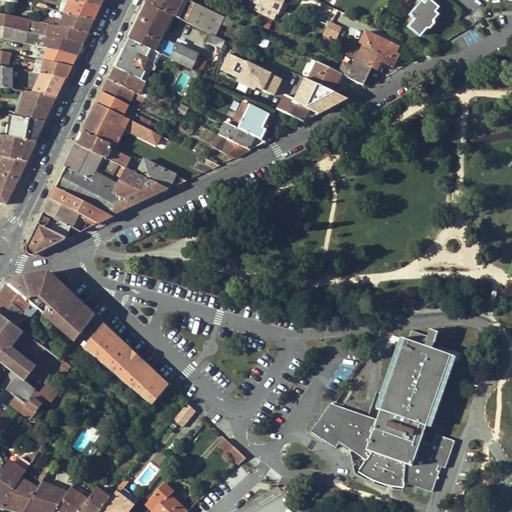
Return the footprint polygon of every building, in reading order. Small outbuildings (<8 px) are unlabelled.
[(96,15),(100,7),(67,0),(66,0),(62,0),(59,12),(65,13),(94,20),(96,15)] [(222,23),(232,27),(235,22),(206,8),(189,0),(147,0),(147,3),(173,15),(216,35),(222,23)] [(250,0),(248,6),(272,17),(279,0),(250,0)] [(409,26),(420,35),(426,27),(428,29),(435,21),(433,19),(437,14),(434,11),(439,3),(438,1),(437,0),(429,0),(426,4),(423,1),(411,15),(412,16),(409,20),(412,23),(409,26)] [(162,37),(173,15),(147,3),(139,18),(136,24),(162,37)] [(346,14),(332,7),(328,14),(342,20),(346,14)] [(300,13),(291,8),(287,15),(297,20),(300,13)] [(45,18),(44,23),(88,33),(91,26),(94,20),(65,13),(62,20),(52,18),(51,19),(45,18)] [(43,23),(40,22),(0,14),(0,26),(83,44),(85,39),(88,33),(44,23),(43,23)] [(371,24),(375,28),(382,20),(377,16),(371,24)] [(265,17),(261,26),(269,29),(273,20),(265,17)] [(199,54),(162,37),(136,24),(129,39),(160,53),(192,69),(199,54)] [(0,37),(46,49),(77,56),(80,49),(83,44),(0,26),(0,37)] [(463,35),(468,46),(483,39),(478,27),(463,35)] [(393,58),(396,52),(398,47),(366,32),(360,42),(364,44),(393,58)] [(225,41),(212,34),(208,41),(222,48),(225,41)] [(115,67),(141,80),(147,69),(151,71),(153,71),(154,70),(155,69),(156,67),(155,65),(154,64),(160,53),(129,39),(121,55),(115,67)] [(381,62),(392,67),(396,60),(393,58),(364,44),(356,60),(370,67),(376,70),(381,62)] [(46,49),(44,61),(72,67),(74,62),(77,56),(46,49)] [(8,63),(10,54),(0,51),(0,66),(11,69),(13,69),(14,64),(8,63)] [(246,64),(248,59),(230,51),(219,74),(254,90),(256,86),(261,76),(244,68),(246,64)] [(370,67),(356,60),(348,77),(362,83),(370,67)] [(72,67),(44,61),(43,66),(36,65),(34,73),(40,74),(66,79),(69,73),(72,67)] [(331,91),(336,81),(338,83),(342,74),(317,62),(308,80),(331,91)] [(261,76),(256,86),(273,94),(280,80),(246,64),(244,68),(261,76)] [(0,87),(11,89),(11,69),(0,66),(0,87)] [(111,74),(109,79),(139,95),(146,82),(141,80),(115,67),(111,74)] [(146,82),(151,71),(147,69),(141,80),(146,82)] [(40,74),(34,89),(31,94),(57,98),(61,90),(66,79),(40,74)] [(308,80),(305,78),(294,99),(293,102),(319,114),(347,99),(333,92),(331,91),(308,80)] [(144,97),(139,95),(109,79),(106,86),(103,91),(129,104),(133,96),(136,99),(139,101),(141,102),(144,97)] [(24,92),(26,92),(27,87),(28,84),(18,82),(16,90),(24,92)] [(124,113),(129,104),(103,91),(100,98),(97,103),(128,119),(131,120),(148,129),(151,122),(137,114),(135,118),(124,113)] [(26,92),(24,92),(18,117),(45,123),(51,110),(57,98),(31,94),(26,92)] [(304,122),(319,114),(293,102),(294,99),(286,95),(278,109),(304,122)] [(120,121),(125,124),(128,119),(97,103),(90,118),(84,131),(109,143),(111,140),(120,121)] [(181,104),(177,112),(184,116),(189,108),(181,104)] [(243,105),(233,125),(238,128),(248,108),(243,105)] [(238,128),(262,140),(267,130),(263,128),(270,115),(250,105),(248,108),(238,128)] [(41,132),(45,123),(18,117),(12,116),(10,126),(11,126),(21,129),(19,140),(35,143),(41,132)] [(126,129),(164,149),(169,140),(148,129),(131,120),(126,129)] [(111,140),(116,142),(125,124),(120,121),(111,140)] [(250,150),(266,142),(262,140),(238,128),(233,125),(225,122),(218,134),(250,150)] [(21,129),(11,126),(8,137),(19,140),(21,129)] [(106,148),(109,143),(84,131),(80,138),(77,144),(124,167),(128,159),(106,148)] [(250,150),(218,134),(212,146),(220,150),(228,154),(236,158),(250,150)] [(19,140),(8,137),(0,135),(0,156),(26,162),(31,152),(35,143),(19,140)] [(136,206),(170,190),(137,174),(124,167),(77,144),(72,154),(70,159),(82,165),(78,174),(136,206)] [(228,154),(220,150),(217,155),(225,159),(228,154)] [(0,164),(22,171),(24,167),(26,162),(0,156),(0,164)] [(113,217),(136,206),(78,174),(82,165),(70,159),(62,174),(56,187),(113,217)] [(220,166),(206,159),(204,163),(215,169),(220,166)] [(188,182),(144,160),(137,174),(170,190),(175,179),(184,184),(188,182)] [(0,173),(18,180),(20,175),(22,171),(0,164),(0,173)] [(0,186),(12,192),(15,186),(18,180),(0,173),(0,186)] [(184,184),(175,179),(170,190),(184,184)] [(0,203),(5,205),(12,192),(0,186),(0,203)] [(97,224),(113,217),(56,187),(52,194),(50,200),(97,224)] [(43,213),(71,227),(81,232),(97,224),(50,200),(47,206),(43,213)] [(34,255),(63,241),(71,227),(43,213),(33,233),(26,248),(26,250),(27,253),(28,254),(30,255),(32,255),(34,255)] [(9,283),(8,284),(37,309),(75,341),(92,320),(44,275),(42,273),(23,276),(17,283),(19,285),(16,289),(9,283)] [(92,320),(95,315),(53,275),(42,273),(44,275),(92,320)] [(19,285),(17,283),(23,276),(9,283),(16,289),(19,285)] [(28,320),(37,309),(8,284),(0,296),(0,297),(9,305),(8,307),(19,316),(21,314),(28,320)] [(0,297),(0,315),(25,334),(32,324),(27,321),(28,320),(21,314),(19,316),(8,307),(9,305),(0,297)] [(0,362),(12,372),(24,381),(33,370),(8,351),(14,343),(36,360),(45,349),(25,334),(0,315),(0,362)] [(133,351),(103,323),(100,327),(166,388),(168,386),(169,385),(133,351)] [(473,342),(476,330),(461,326),(458,338),(473,342)] [(152,405),(166,388),(100,327),(83,348),(152,405)] [(427,336),(423,346),(431,349),(434,343),(438,332),(429,329),(426,336),(427,336)] [(377,420),(368,416),(352,411),(331,403),(323,415),(318,422),(318,423),(317,423),(317,422),(310,431),(322,440),(323,439),(336,447),(340,442),(341,442),(343,439),(352,446),(350,449),(367,460),(359,472),(366,477),(373,480),(380,483),(388,485),(395,486),(403,487),(404,482),(432,492),(439,471),(437,470),(438,466),(445,468),(451,452),(455,441),(437,435),(433,445),(420,440),(425,426),(450,355),(436,350),(431,349),(423,346),(427,336),(426,336),(411,330),(408,340),(405,339),(377,420)] [(55,342),(66,351),(70,345),(60,337),(55,342)] [(457,341),(455,347),(466,351),(468,346),(457,341)] [(61,365),(57,370),(65,377),(70,372),(61,365)] [(24,381),(12,372),(2,387),(16,397),(25,404),(35,390),(24,381)] [(43,396),(49,387),(45,385),(39,393),(35,390),(25,404),(16,397),(10,404),(30,418),(45,398),(43,396)] [(164,393),(172,399),(176,394),(168,388),(164,393)] [(187,403),(173,418),(182,426),(196,411),(187,403)] [(97,414),(91,409),(84,420),(90,424),(97,414)] [(0,427),(3,430),(12,419),(0,410),(0,427)] [(220,446),(227,453),(234,446),(226,439),(220,446)] [(352,446),(343,439),(341,442),(350,449),(352,446)] [(246,458),(234,446),(227,453),(239,464),(246,458)] [(193,458),(183,451),(178,458),(187,465),(193,458)] [(25,472),(10,461),(8,464),(0,475),(0,498),(3,500),(0,504),(0,507),(20,479),(25,472)] [(47,468),(34,486),(20,479),(0,507),(23,511),(24,511),(29,503),(40,485),(50,469),(47,468)] [(128,511),(134,506),(119,495),(129,483),(124,479),(112,494),(109,497),(110,498),(107,501),(98,511),(128,511)] [(146,504),(152,511),(151,511),(186,511),(170,496),(172,493),(163,484),(155,493),(156,495),(146,504)] [(29,503),(24,511),(53,511),(54,511),(55,511),(65,496),(52,487),(50,491),(40,485),(29,503)] [(305,494),(314,500),(319,492),(311,486),(305,494)] [(77,511),(87,499),(71,488),(65,496),(55,511),(54,511),(53,511),(77,511)] [(97,488),(94,491),(100,496),(103,492),(97,488)] [(103,492),(100,496),(107,501),(110,498),(109,497),(112,494),(105,490),(103,492)] [(186,511),(201,511),(217,497),(210,490),(186,511)] [(98,511),(107,501),(100,496),(94,491),(87,499),(77,511),(98,511)]
